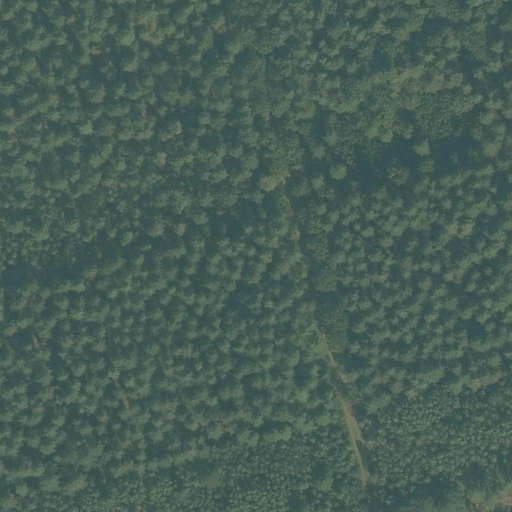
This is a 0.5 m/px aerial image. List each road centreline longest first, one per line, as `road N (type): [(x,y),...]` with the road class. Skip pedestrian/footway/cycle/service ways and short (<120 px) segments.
road 1 (track): [(369,511),(237,0)]
road 2 (track): [(289,204),(0,279)]
road 3 (track): [(289,204),(511,148)]
